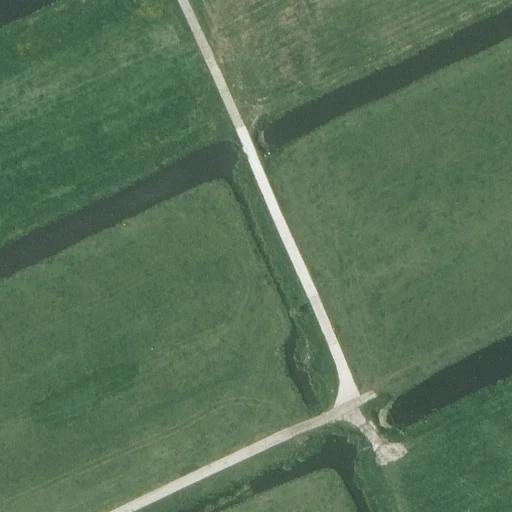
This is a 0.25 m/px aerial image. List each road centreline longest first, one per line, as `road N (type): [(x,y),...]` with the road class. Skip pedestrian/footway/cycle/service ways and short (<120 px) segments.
road 1 (track): [(185,0),(354,402),(386,453),(511,399)]
road 2 (track): [(354,402),(128,511)]
